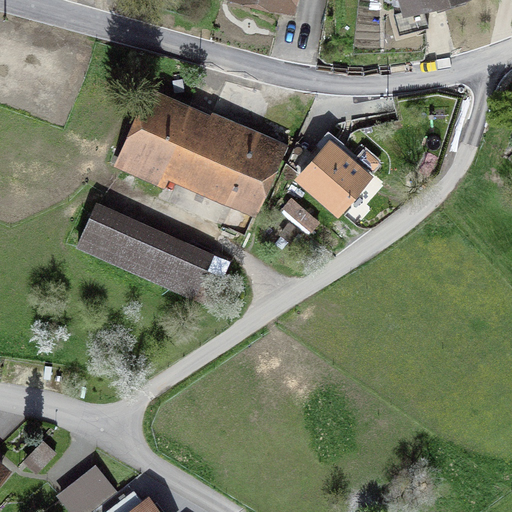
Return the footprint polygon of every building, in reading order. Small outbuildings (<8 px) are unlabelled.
[(297,0),(248,0),(294,12),(297,0)] [(398,0),(403,16),(458,0),(398,0)] [(379,102),(305,172),(342,211),(416,142),(379,102)] [(282,158),(150,106),(123,173),(255,225),(282,158)] [(216,274),(92,219),(77,252),(201,307),(216,274)] [(98,466),(63,495),(77,511),(81,511),(114,485),(98,466)] [(156,511),(138,488),(105,511),(156,511)]
